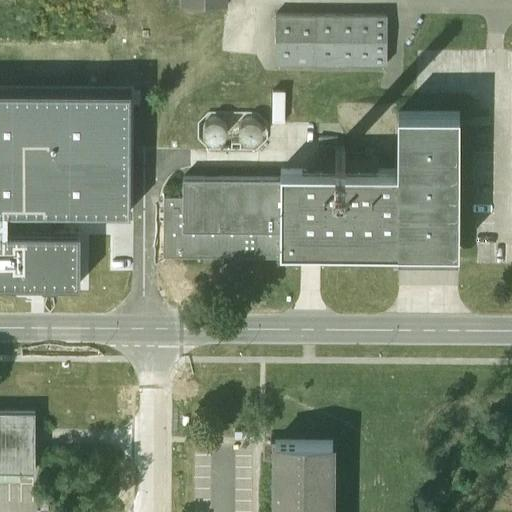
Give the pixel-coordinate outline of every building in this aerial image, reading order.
[(386,15),(275,14),(274,64),(385,65),(386,15)] [(129,89),(0,88),(0,208),(8,208),(129,209),(129,89)] [(457,261),(458,112),(397,112),(397,152),(397,170),(279,169),(279,177),(182,176),(182,196),(163,195),(163,255),(280,255),(280,247),(299,247),(396,247),(396,259),(396,260),(457,261)] [(225,124),(218,124),(210,129),(210,141),(216,147),(227,147),(231,141),(231,130),(225,124)] [(262,126),(250,126),(245,133),(245,142),(250,148),(264,148),(269,141),(269,131),(262,126)] [(78,231),(0,230),(0,280),(78,281),(78,231)] [(0,410),(0,467),(33,468),(33,431),(33,411),(0,410)] [(330,511),(332,440),(274,440),(273,511),(330,511)]
